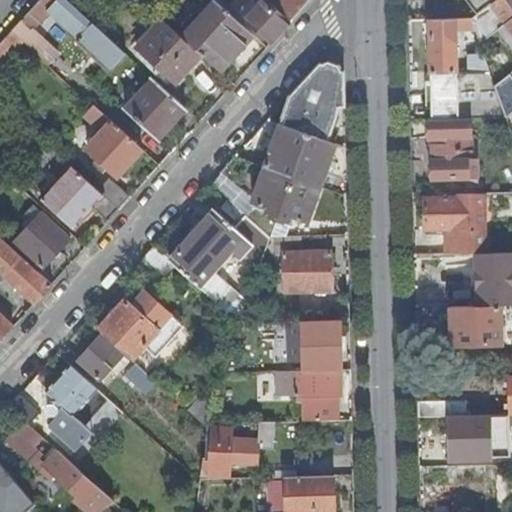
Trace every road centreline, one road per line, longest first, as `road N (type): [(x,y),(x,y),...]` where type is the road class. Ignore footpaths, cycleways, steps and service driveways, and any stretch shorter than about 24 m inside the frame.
road 1 (residential): [(0,374),(330,20),(373,2)]
road 2 (residential): [(388,511),(373,2)]
